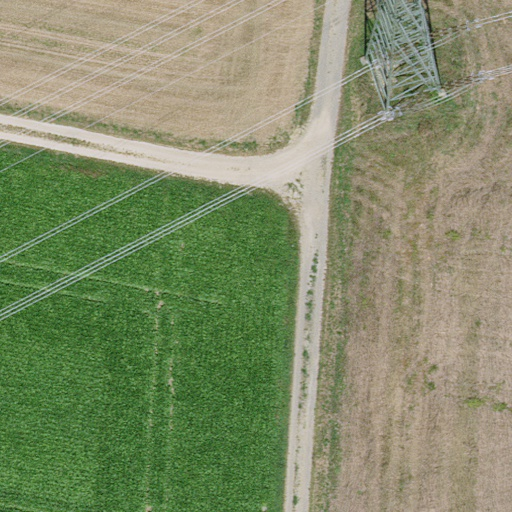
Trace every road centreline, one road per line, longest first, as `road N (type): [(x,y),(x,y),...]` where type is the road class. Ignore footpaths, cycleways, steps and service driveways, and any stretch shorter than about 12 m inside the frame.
road 1 (track): [(283,511),(303,176),(326,0)]
road 2 (track): [(0,123),(303,176)]
